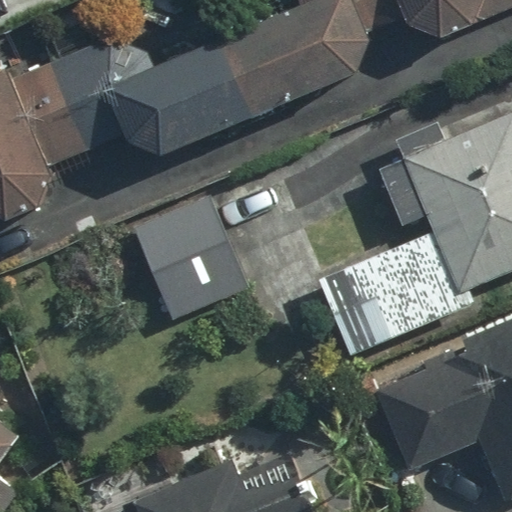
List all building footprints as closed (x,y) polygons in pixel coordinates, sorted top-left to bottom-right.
[(483,0),(301,0),(304,5),(123,83),(107,41),(0,81),(0,217),(5,219),(41,203),(53,173),(48,160),(124,131),(131,144),(160,157),(354,71),(369,33),(404,17),(443,38),(473,23),(483,0)] [(480,299),(473,281),(511,265),(511,115),(402,157),(434,239),(319,283),(345,351),(480,299)] [(217,194),(134,232),(176,324),(259,287),(217,194)] [(411,465),(482,435),(509,499),(511,497),(511,333),(379,389),(411,465)] [(0,511),(7,511),(21,495),(0,479),(0,470),(25,440),(0,419),(0,511)] [(123,503),(126,511),(313,511),(291,457),(237,479),(229,460),(123,503)]
